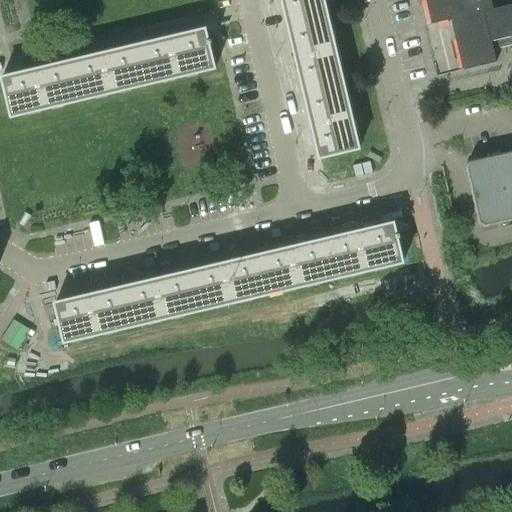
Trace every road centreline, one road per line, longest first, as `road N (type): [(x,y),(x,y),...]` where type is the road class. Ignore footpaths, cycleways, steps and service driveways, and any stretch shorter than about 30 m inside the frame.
road 1 (tertiary): [(0,483),(419,384)]
road 2 (residential): [(297,206),(35,272),(0,249)]
road 3 (residential): [(297,206),(247,0)]
road 4 (residential): [(398,177),(406,140),(373,0)]
